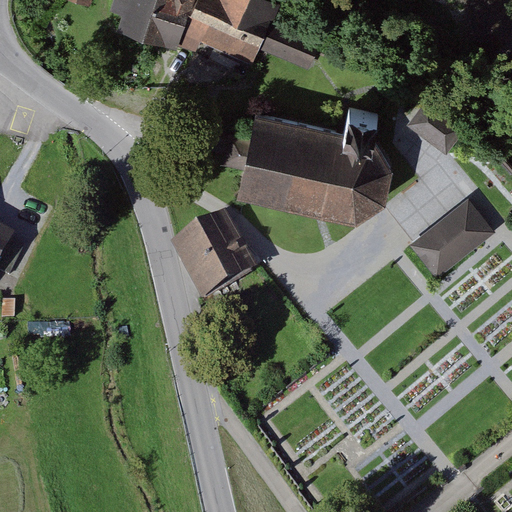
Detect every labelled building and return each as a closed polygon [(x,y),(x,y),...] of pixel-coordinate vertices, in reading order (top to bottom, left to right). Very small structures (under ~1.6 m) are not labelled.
[(96,0),(66,0),(94,9),(96,0)] [(116,0),(113,10),(125,13),(123,26),(150,35),(197,50),(205,33),(256,54),(261,42),(307,62),(316,43),(269,20),(276,0),(275,0),(116,0)] [(431,101),(413,126),(448,150),(466,125),(431,101)] [(344,132),(258,113),(252,140),(232,136),(229,149),(226,161),(245,165),(239,191),(356,218),(384,200),(391,166),(372,138),(378,115),(349,108),(344,132)] [(493,230),(469,202),(415,246),(439,275),(493,230)] [(265,280),(235,218),(177,246),(207,308),(265,280)] [(0,262),(13,240),(0,232),(0,262)]
